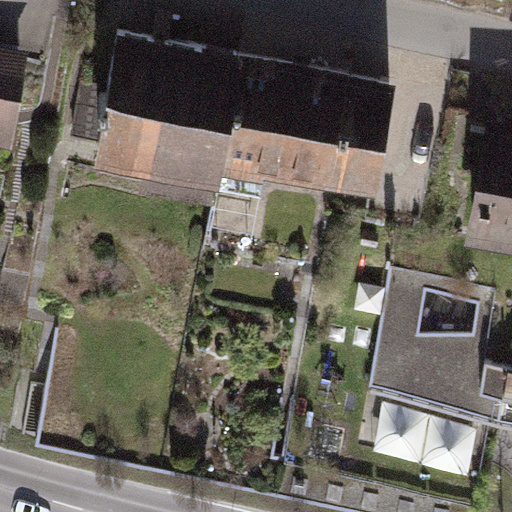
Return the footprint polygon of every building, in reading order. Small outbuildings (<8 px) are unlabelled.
[(84,80),(75,128),(153,142),(146,179),(216,191),(218,180),(242,51),(120,29),(110,84),(84,80)] [(0,106),(12,109),(21,53),(0,49),(0,106)] [(392,77),(242,51),(218,180),(263,189),(269,153),(327,164),(327,160),(375,169),(392,77)] [(511,121),(498,119),(485,187),(482,187),(476,222),(511,228),(511,121)] [(511,261),(326,228),(319,272),(115,236),(68,269),(38,436),(420,511),(481,511),(502,401),(511,403),(511,261)]
